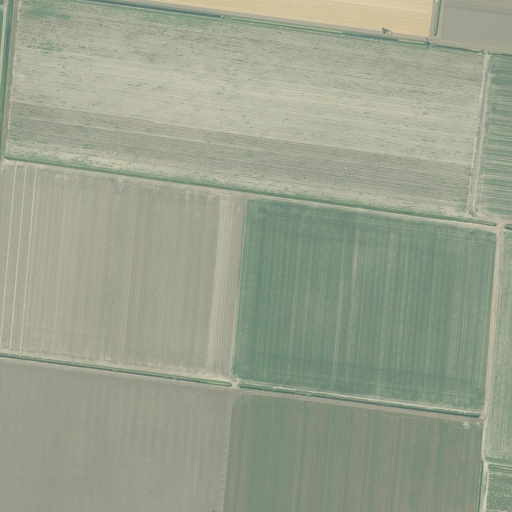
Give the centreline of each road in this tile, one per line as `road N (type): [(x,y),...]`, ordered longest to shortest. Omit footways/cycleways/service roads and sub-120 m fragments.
road 1 (track): [(499,229),(1,160),(1,148)]
road 2 (track): [(129,0),(511,51)]
road 3 (track): [(499,229),(481,511)]
